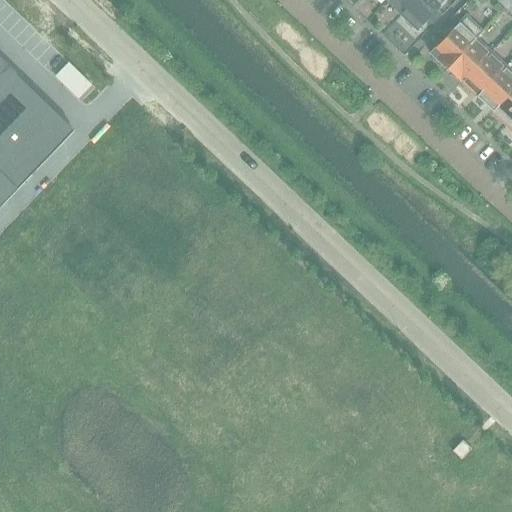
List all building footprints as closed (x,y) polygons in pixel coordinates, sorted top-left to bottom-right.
[(385,0),(400,14),(412,0),(385,0)] [(412,0),(400,14),(416,29),(443,0),(412,0)] [(429,52),(446,68),(475,37),(482,30),(465,14),(429,52)] [(475,37),(446,68),(461,82),(490,51),(475,37)] [(490,51),(461,82),(476,96),(504,65),(490,51)] [(0,204),(73,129),(15,75),(0,60),(0,204)] [(511,72),(504,65),(476,96),(490,110),(511,86),(511,72)] [(511,86),(490,110),(505,124),(511,116),(511,86)]
